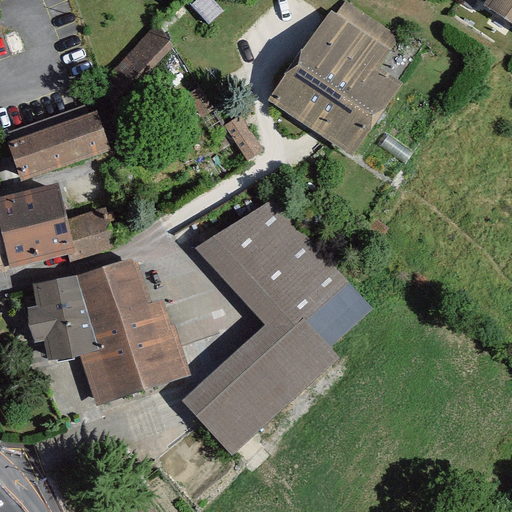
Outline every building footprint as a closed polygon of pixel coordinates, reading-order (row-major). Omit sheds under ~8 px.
[(352,0),(346,0),(272,100),(350,158),(402,89),(381,73),(406,40),(352,0)] [(511,0),(493,0),(485,13),(511,30),(511,0)] [(114,71),(135,91),(179,46),(158,26),(114,71)] [(100,116),(10,147),(23,185),(113,154),(100,116)] [(60,187),(0,201),(0,271),(76,253),(60,187)] [(276,207),(197,255),(266,331),(178,403),(233,459),(342,363),(310,326),(350,290),(276,207)] [(145,265),(37,292),(53,366),(87,362),(97,412),(193,380),(175,310),(158,313),(145,265)]
